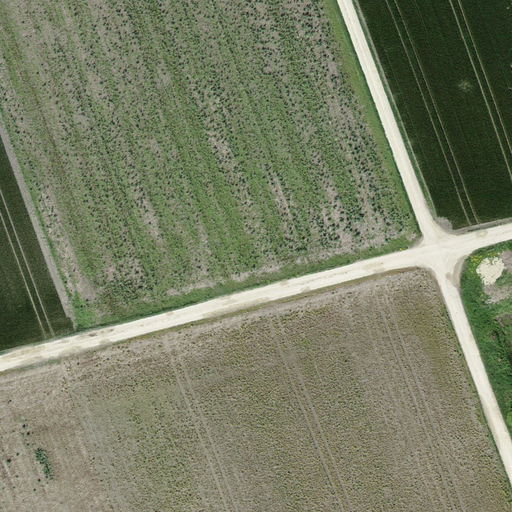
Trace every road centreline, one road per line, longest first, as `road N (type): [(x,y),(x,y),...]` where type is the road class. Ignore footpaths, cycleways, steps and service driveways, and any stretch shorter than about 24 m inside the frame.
road 1 (track): [(511,233),(0,365)]
road 2 (track): [(511,467),(344,0)]
